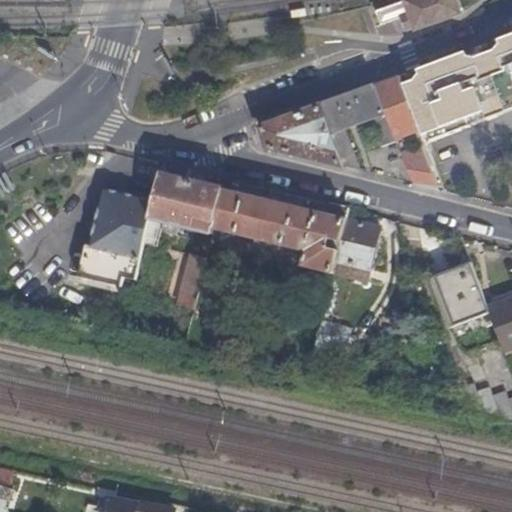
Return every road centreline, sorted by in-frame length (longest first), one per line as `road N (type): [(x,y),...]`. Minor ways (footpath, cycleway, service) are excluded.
road 1 (unclassified): [(198,149),(226,129),(485,28),(511,10)]
road 2 (residential): [(198,149),(511,227)]
road 3 (unclassified): [(65,108),(85,121),(198,149)]
road 4 (tertiary): [(128,0),(99,69),(65,108)]
